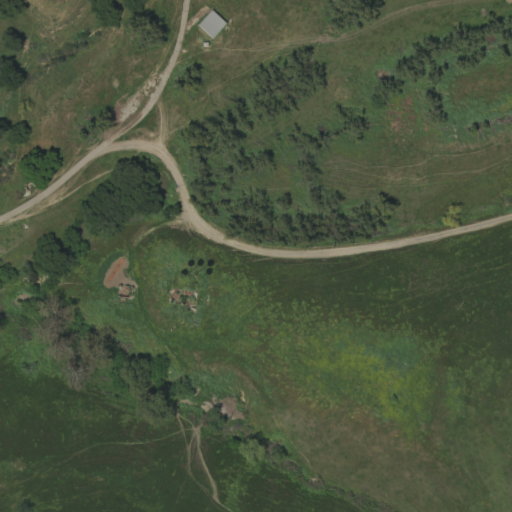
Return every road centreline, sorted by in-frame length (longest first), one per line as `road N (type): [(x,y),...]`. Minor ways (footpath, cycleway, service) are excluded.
road 1 (residential): [(511,218),(384,247),(250,249),(195,221),(168,162),(153,148),(105,147)]
road 2 (residential): [(0,221),(48,195),(149,111),(174,63),(187,0)]
